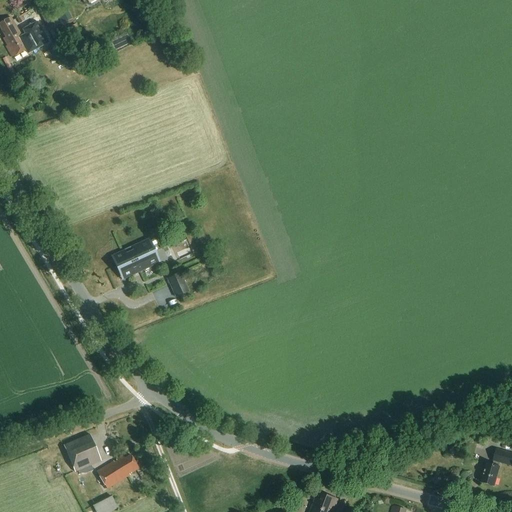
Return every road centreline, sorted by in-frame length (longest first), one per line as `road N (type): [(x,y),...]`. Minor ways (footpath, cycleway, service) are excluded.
road 1 (tertiary): [(444,504),(242,447),(153,390)]
road 2 (tertiary): [(153,390),(115,346),(0,158)]
road 3 (unclassified): [(0,453),(153,390)]
